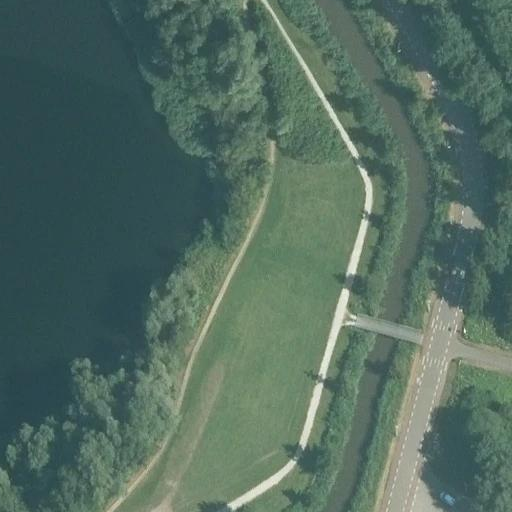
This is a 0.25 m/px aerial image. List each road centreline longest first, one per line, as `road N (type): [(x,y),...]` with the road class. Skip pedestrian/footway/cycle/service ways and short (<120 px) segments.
road 1 (unknown): [(243,0),(268,127),(266,190),(167,437),(111,511)]
road 2 (unclassified): [(396,511),(476,191),(462,122),(394,0)]
